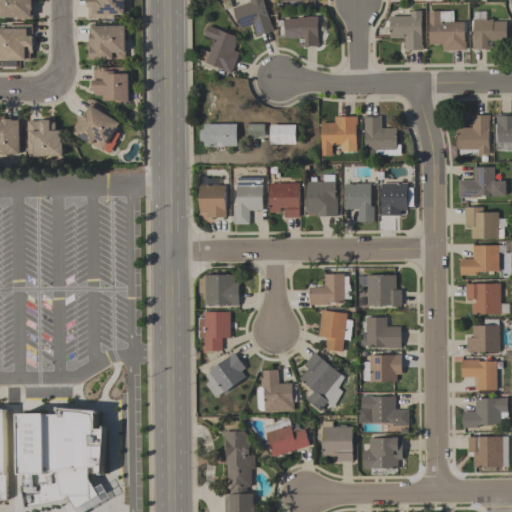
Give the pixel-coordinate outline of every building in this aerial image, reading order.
[(32,19),(16,19),(16,17),(0,17),(0,0),(34,0),(34,1),(32,1),(32,19)] [(123,0),(123,14),(113,14),(113,18),(88,18),(88,6),(87,6),(87,0),(123,0)] [(262,0),(272,29),(256,35),(252,24),(239,29),(232,8),(249,2),(248,0),(262,0)] [(420,10),(421,44),(422,44),(422,49),(403,50),(403,38),(389,38),(389,16),(410,16),(409,10),(420,10)] [(428,44),(427,11),(453,10),(453,21),(463,21),(463,22),(466,22),(466,31),(463,31),(463,41),(465,41),(465,50),(442,50),(442,44),(428,44)] [(317,45),(298,46),(298,43),(304,43),(304,38),(284,38),(283,18),(297,18),(297,16),(317,16),(317,45)] [(472,48),(472,19),(492,19),(492,21),(505,20),(505,40),(486,41),(486,45),(492,45),(492,48),(472,48)] [(0,59),(0,27),(7,27),(7,24),(31,24),(32,52),(30,52),(30,59),(0,59)] [(124,58),(87,59),(87,49),(86,49),(86,40),(89,40),(89,32),(90,32),(90,25),(124,25),(124,58)] [(203,35),(207,25),(237,37),(233,50),(238,52),(230,73),(221,70),(222,69),(197,59),(201,49),(209,52),(214,39),(203,35)] [(128,102),(114,102),(114,100),(102,100),(102,95),(95,95),(95,89),(91,89),(91,79),(93,79),(93,67),(126,67),(126,73),(128,73),(128,102)] [(108,153),(102,149),(102,150),(71,132),(80,117),(81,118),(87,108),(88,108),(90,105),(119,122),(114,131),(118,133),(113,142),(114,143),(108,153)] [(511,151),(494,151),(494,123),(496,123),(496,114),(511,114),(511,151)] [(0,115),(3,115),(3,118),(12,118),(12,120),(21,120),(21,135),(19,135),(19,154),(0,154),(0,115)] [(381,115),(382,128),(396,128),(396,144),(400,144),(400,155),(364,156),(364,115),(381,115)] [(488,115),(488,154),(477,154),(477,156),(459,156),(459,149),(456,149),(456,127),(471,127),(471,115),(488,115)] [(320,122),(334,122),(334,116),(357,116),(357,124),(356,124),(356,151),(340,151),(340,145),(331,145),(331,155),(320,155),(320,122)] [(26,121),(38,121),(38,119),(49,119),(49,122),(53,122),(55,122),(55,129),(61,129),(62,155),(33,156),(33,154),(27,154),(26,121)] [(236,123),(236,146),(203,146),(203,140),(199,140),(199,129),(203,129),(203,123),(236,123)] [(264,123),(264,137),(247,137),(247,124),(264,123)] [(295,143),(270,144),(270,124),(295,124),(295,143)] [(457,179),(472,179),(472,167),(493,167),(493,181),(506,181),(506,195),(476,195),(476,197),(457,197),(457,179)] [(336,216),(316,216),(316,214),(306,214),(306,181),(310,181),(310,177),(316,177),(316,181),(322,181),(322,175),(334,175),(334,190),(336,190),(336,216)] [(225,185),(225,217),(206,217),(206,212),(199,212),(199,176),(207,176),(207,178),(218,178),(218,185),(225,185)] [(262,210),(249,210),(249,224),(233,224),(232,207),(235,206),(235,204),(236,204),(236,177),(261,177),(262,210)] [(268,212),(268,183),(299,183),(299,217),(284,217),(284,208),(279,208),(279,212),(268,212)] [(407,210),(400,210),(400,215),(381,215),(381,183),(407,183),(407,210)] [(344,209),(344,184),(370,184),(370,206),(373,206),(373,221),(357,221),(357,209),(344,209)] [(464,227),(464,207),(482,207),(482,212),(498,212),(498,226),(503,226),(503,238),(470,238),(470,227),(464,227)] [(498,245),(498,271),(475,271),(475,275),(459,275),(459,259),(472,258),(472,245),(498,245)] [(309,304),(309,286),(323,286),(323,273),(344,273),(344,276),(348,276),(348,284),(349,284),(349,288),(351,288),(351,298),(344,298),(344,302),(325,302),(325,304),(309,304)] [(202,274),(233,274),(233,282),(238,282),(238,304),(205,304),(205,298),(202,298),(202,292),(198,292),(198,277),(202,277),(202,274)] [(366,285),(359,285),(359,275),(366,275),(366,274),(395,274),(395,289),(401,289),(401,305),(366,305),(366,285)] [(508,303),(508,313),(470,313),(470,303),(475,303),(475,299),(465,299),(465,283),(500,283),(500,303),(508,303)] [(318,336),(321,310),(347,313),(346,319),(352,320),(350,339),(343,339),(342,351),(324,349),(326,336),(318,336)] [(197,338),(197,317),(204,317),(204,312),(229,312),(229,338),(221,338),(221,350),(216,350),(216,351),(212,353),(205,353),(205,350),(204,350),(204,338),(197,338)] [(386,317),(386,326),(400,326),(400,347),(375,347),(375,345),(359,345),(359,332),(365,332),(365,327),(361,327),(361,321),(365,321),(365,317),(386,317)] [(465,352),(465,337),(472,337),(472,325),(498,325),(498,352),(465,352)] [(205,375),(208,372),(233,352),(245,368),(241,371),(245,376),(223,392),(215,397),(205,383),(209,380),(205,375)] [(344,377),(338,387),(342,391),(333,407),(326,402),(319,411),(306,400),(313,391),(299,378),(308,367),(304,364),(314,352),(344,377)] [(362,380),(362,359),(368,359),(368,355),(401,354),(401,374),(396,374),(396,380),(362,380)] [(475,390),(475,376),(460,376),(460,359),(478,359),(478,361),(496,361),(496,390),(475,390)] [(278,369),(278,384),(291,383),(291,386),(295,386),(296,401),(293,402),(294,410),(263,412),(263,410),(260,411),(257,408),(256,389),(258,387),(261,386),(260,370),(278,369)] [(408,409),(408,426),(392,425),(392,423),(388,423),(358,422),(358,408),(361,408),(361,396),(395,396),(395,409),(408,409)] [(474,411),(474,398),(507,398),(507,418),(500,418),(500,424),(476,424),(477,427),(462,427),(461,411),(474,411)] [(18,413),(44,412),(44,414),(58,414),(59,410),(57,410),(57,407),(96,410),(96,428),(103,428),(103,426),(107,426),(103,475),(99,474),(99,472),(89,473),(89,479),(98,494),(76,508),(69,500),(24,509),(20,485),(22,485),(22,473),(19,473),(18,413)] [(265,433),(266,433),(264,427),(276,423),(275,421),(288,417),(292,432),(304,429),(309,445),(272,456),(265,433)] [(352,461),(337,461),(337,455),(322,456),(321,421),(331,421),(332,426),(339,426),(339,425),(345,425),(345,426),(352,426),(352,461)] [(253,511),(223,511),(223,494),(226,494),(226,464),(224,464),(223,431),(243,431),(249,436),(249,455),(254,455),(254,468),(251,468),(251,486),(247,486),(247,493),(253,493),(253,511)] [(363,450),(368,450),(368,437),(401,437),(402,459),(397,459),(397,468),(363,469),(363,450)] [(507,437),(507,467),(472,467),(472,452),(467,452),(467,437),(507,437)]
